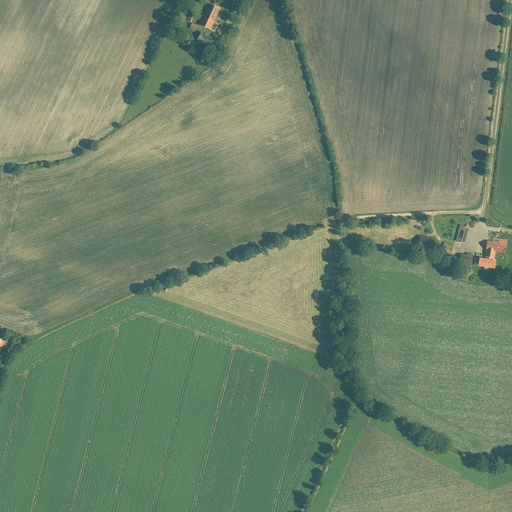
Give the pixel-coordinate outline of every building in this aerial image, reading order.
[(207,4),(199,24),(210,29),(219,9),(207,4)] [(200,31),(196,42),(208,47),(213,36),(200,31)] [(456,241),(464,243),(469,228),(460,226),(456,241)] [(486,251),(486,257),(485,257),(484,266),(492,267),(493,258),(492,258),(493,252),(502,253),(503,247),(511,247),(511,236),(499,235),(498,243),(486,242),(485,251),(486,251)] [(444,244),(442,252),(451,254),(453,247),(444,244)] [(476,254),(473,270),(481,272),(484,256),(476,254)] [(483,277),(491,278),(492,267),(484,266),(483,277)]
